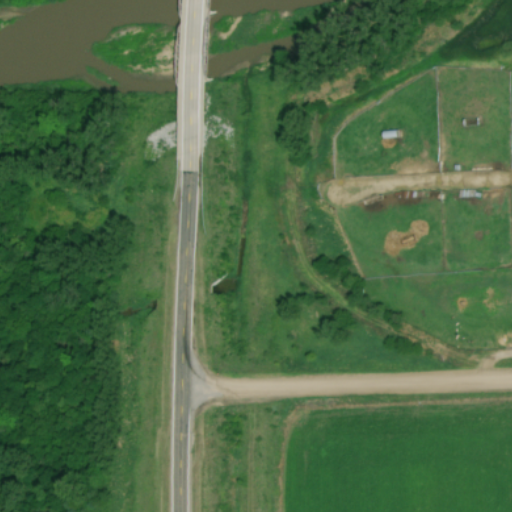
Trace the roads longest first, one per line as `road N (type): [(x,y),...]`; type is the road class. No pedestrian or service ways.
road 1 (secondary): [(179,511),(186,170)]
road 2 (tertiary): [(181,389),(511,380)]
road 3 (secondary): [(186,170),(194,0)]
